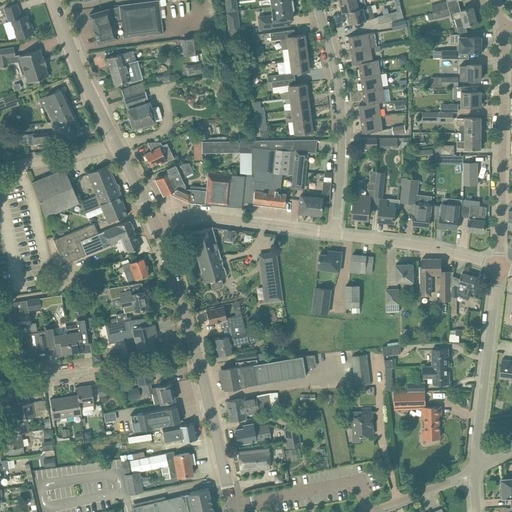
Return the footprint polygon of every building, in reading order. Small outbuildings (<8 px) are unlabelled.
[(89,14),(93,26),(94,26),(95,31),(94,31),(98,43),(117,37),(116,35),(122,34),(122,39),(131,38),(131,35),(138,34),(138,37),(147,36),(147,33),(154,32),(154,35),(163,34),(158,0),(118,5),(118,6),(108,9),(89,14)] [(225,0),(227,12),(237,11),(235,0),(225,0)] [(343,14),(346,13),(367,7),(366,6),(364,0),(343,0),(339,1),(343,14)] [(432,6),(434,13),(449,8),(447,2),(432,6)] [(21,17),(16,4),(4,8),(7,17),(10,16),(11,21),(17,39),(34,33),(31,24),(29,25),(26,16),(21,17)] [(291,5),(271,7),(272,16),(259,21),(259,29),(289,25),(284,25),(283,20),(292,19),(291,5)] [(367,7),(346,13),(350,25),(375,18),(371,5),(366,6),(367,7)] [(404,18),(400,5),(397,6),(398,11),(378,17),(380,24),(404,18)] [(465,26),(477,23),(473,7),(461,11),(453,13),(455,20),(459,33),(467,32),(465,26)] [(436,19),(451,15),(449,8),(434,13),(435,19),(436,19)] [(239,32),(237,11),(227,12),(229,33),(239,32)] [(407,27),(406,20),(392,23),(393,30),(407,27)] [(305,46),(304,34),(295,35),(294,30),(270,33),(271,41),(280,39),(282,50),(288,49),(305,46)] [(374,33),(345,37),(349,37),(351,51),(370,48),(374,47),(376,47),(374,33)] [(460,34),(451,34),(451,44),(460,44),(460,52),(471,52),(481,52),(481,51),(484,51),(484,38),(481,38),(481,37),(471,37),(469,37),(469,33),(460,34)] [(195,37),(181,39),(184,56),(197,54),(195,37)] [(419,38),(411,38),(411,48),(419,47),(419,38)] [(288,49),(290,61),(307,59),(305,46),(288,49)] [(0,67),(7,66),(6,57),(15,56),(14,47),(0,49),(0,67)] [(353,64),(359,64),(372,62),(372,61),(370,48),(351,51),(353,64)] [(19,56),(27,82),(48,76),(45,66),(46,65),(43,56),(42,57),(39,49),(19,56)] [(442,50),(442,58),(457,58),(457,50),(442,50)] [(107,58),(109,66),(125,61),(125,63),(135,61),(132,51),(107,58)] [(307,59),(290,61),(291,73),(308,71),(307,59)] [(125,61),(109,66),(114,84),(130,80),(129,79),(130,79),(127,70),(137,67),(135,61),(125,63),(125,61)] [(359,64),(361,77),(380,74),(378,61),(372,61),(372,62),(359,64)] [(201,63),(185,66),(187,78),(203,75),(201,63)] [(481,80),(481,65),(469,65),(460,65),(460,80),(481,80)] [(170,73),(155,75),(156,82),(172,80),(171,73),(170,73)] [(361,77),(363,91),(382,88),(380,74),(361,77)] [(432,76),(432,85),(443,85),(443,76),(432,76)] [(458,86),(458,78),(443,78),(443,86),(458,86)] [(283,86),(282,80),(267,82),(268,90),(272,90),(272,88),(283,86)] [(147,98),(143,87),(142,83),(121,90),(133,128),(154,122),(153,118),(161,116),(158,106),(152,108),(149,101),(144,103),(143,99),(147,98)] [(281,99),(284,99),(284,98),(307,95),(305,83),(288,86),(289,92),(280,93),(281,99)] [(462,89),(462,106),(470,106),(471,106),(481,106),(481,91),(479,91),(479,86),(462,86),(462,89)] [(43,105),(50,119),(71,109),(62,88),(38,99),(41,106),(43,105)] [(363,91),(365,104),(384,101),(382,88),(363,91)] [(3,98),(6,106),(18,102),(15,94),(3,98)] [(290,103),(291,110),(308,108),(307,95),(284,98),(284,99),(285,104),(290,103)] [(406,108),(405,100),(395,101),(396,110),(406,108)] [(359,105),(361,119),(380,116),(379,103),(384,103),(384,101),(365,104),(359,105)] [(257,115),(264,114),(263,107),(260,107),(260,102),(253,103),(254,115),(257,115)] [(291,110),(293,122),(310,120),(308,108),(291,110)] [(71,109),(50,119),(51,121),(50,122),(55,132),(56,134),(63,136),(64,135),(65,137),(81,130),(71,109)] [(440,121),(454,121),(454,112),(422,112),(422,121),(440,121)] [(259,127),(266,126),(264,114),(257,115),(259,127)] [(380,116),(361,119),(363,133),(359,133),(359,134),(382,130),(380,116)] [(461,133),(481,133),(481,118),(466,118),(458,118),(458,125),(459,125),(459,133),(461,133)] [(310,120),(293,122),(294,134),(311,132),(310,120)] [(197,127),(201,140),(208,137),(204,125),(197,127)] [(406,132),(405,125),(392,127),(394,134),(406,132)] [(266,126),(259,127),(260,137),(267,137),(266,126)] [(33,145),(48,144),(47,133),(33,134),(33,145)] [(481,133),(461,133),(461,141),(457,141),(457,148),(466,148),(480,148),(481,133)] [(377,147),(377,140),(377,139),(360,139),(360,147),(377,147)] [(202,140),(193,140),(193,160),(202,160),(202,153),(202,141),(202,140)] [(250,141),(202,141),(202,153),(203,153),(210,152),(239,152),(240,175),(252,176),(252,179),(254,179),(253,189),(254,189),(253,203),(284,206),(285,197),(285,195),(279,194),(280,187),(281,180),(282,174),(288,175),(290,150),(298,151),(299,140),(258,140),(250,141)] [(426,140),(415,140),(415,148),(422,148),(421,145),(426,145),(426,140)] [(162,145),(160,142),(147,143),(151,151),(145,154),(151,166),(159,162),(160,165),(167,162),(166,161),(174,158),(166,143),(162,145)] [(434,147),(434,155),(454,155),(454,146),(438,146),(438,147),(434,147)] [(290,150),(288,175),(293,175),(295,175),(294,186),(302,187),(303,172),(305,172),(307,152),(298,151),(290,150)] [(435,155),(435,163),(444,164),(444,155),(435,155)] [(463,162),(463,185),(477,186),(478,162),(463,162)] [(157,178),(155,179),(160,190),(163,196),(168,193),(189,202),(220,205),(226,206),(241,207),(245,202),(253,203),(254,189),(253,189),(254,179),(252,179),(252,176),(240,175),(232,174),(208,172),(206,187),(190,186),(190,189),(185,189),(185,186),(181,178),(193,172),(189,163),(175,164),(166,169),(168,173),(157,178)] [(87,174),(96,195),(99,201),(100,200),(101,203),(120,196),(107,165),(87,174)] [(64,169),(32,182),(46,216),(78,203),(64,169)] [(321,194),(330,195),(332,172),(324,171),(323,182),(322,182),(321,194)] [(375,196),(377,172),(371,171),(370,181),(369,181),(368,189),(370,189),(369,197),(354,195),(352,218),(369,220),(370,205),(374,206),(375,196)] [(377,172),(375,196),(382,197),(385,172),(377,172)] [(403,185),(402,193),(401,203),(409,203),(408,213),(410,201),(416,202),(418,180),(403,178),(402,185),(403,185)] [(96,195),(80,202),(85,213),(101,206),(108,223),(128,214),(120,196),(101,203),(100,200),(99,201),(96,195)] [(298,213),(320,215),(322,198),(300,196),(298,213)] [(380,207),(378,221),(394,222),(395,212),(396,208),(399,208),(400,199),(387,198),(387,199),(380,199),(380,207)] [(441,217),(439,227),(457,229),(458,219),(458,217),(458,213),(459,213),(460,205),(442,203),(441,214),(441,217)] [(430,216),(431,211),(431,205),(416,204),(415,213),(414,213),(413,224),(429,226),(430,216)] [(469,220),(468,230),(484,232),(485,221),(485,216),(486,207),(479,206),(478,208),(471,207),(470,207),(469,220)] [(94,223),(53,240),(63,265),(120,242),(119,239),(121,238),(127,252),(140,247),(129,220),(97,233),(94,223)] [(190,233),(198,261),(219,255),(211,227),(190,233)] [(234,230),(225,229),(223,240),(232,242),(234,230)] [(320,254),(318,270),(339,273),(342,253),(328,251),(328,255),(320,254)] [(374,256),(352,254),(351,271),(365,273),(365,272),(372,272),(374,256)] [(219,255),(198,261),(204,283),(210,281),(212,288),(214,290),(221,288),(223,286),(221,278),(226,276),(224,267),(222,268),(219,255)] [(144,258),(122,265),(127,282),(149,274),(144,258)] [(440,301),(451,301),(451,287),(454,271),(442,271),(442,259),(422,258),(422,266),(419,266),(420,296),(432,296),(432,274),(440,274),(440,278),(436,278),(436,284),(440,284),(440,301)] [(262,263),(267,302),(283,300),(277,261),(262,263)] [(396,264),(396,274),(396,281),(404,281),(405,287),(413,287),(413,281),(413,274),(413,264),(396,264)] [(451,287),(451,301),(451,315),(457,314),(456,297),(458,297),(459,292),(464,294),(463,298),(468,300),(472,288),(473,288),(476,278),(462,273),(458,286),(451,287)] [(108,288),(111,298),(120,296),(122,306),(122,307),(123,307),(124,312),(125,312),(148,307),(144,291),(143,291),(141,283),(108,288)] [(346,308),(360,308),(360,285),(345,285),(345,301),(346,301),(346,308)] [(315,288),(314,304),(313,312),(328,313),(331,290),(315,288)] [(386,290),(387,304),(387,312),(398,312),(398,290),(386,290)] [(26,300),(27,304),(28,310),(41,308),(41,307),(40,299),(40,298),(26,300)] [(48,298),(40,299),(41,307),(47,306),(49,304),(48,298)] [(216,323),(220,322),(226,321),(226,318),(223,307),(206,311),(209,324),(216,322),(216,323)] [(20,313),(10,315),(12,328),(16,327),(17,334),(26,332),(36,331),(35,323),(31,323),(29,312),(20,313)] [(124,312),(115,314),(117,322),(130,319),(130,317),(127,317),(125,312),(124,312)] [(76,315),(77,325),(78,330),(82,329),(84,344),(90,343),(86,320),(85,313),(76,315)] [(226,321),(220,322),(221,328),(225,328),(226,335),(245,333),(241,314),(226,318),(226,321)] [(109,324),(105,325),(108,335),(123,332),(125,339),(128,353),(138,351),(146,349),(146,351),(155,349),(152,333),(155,332),(154,325),(144,327),(142,327),(141,325),(131,328),(129,319),(110,324),(109,324)] [(44,327),(45,335),(48,350),(55,349),(57,356),(57,355),(70,353),(66,327),(62,327),(63,334),(56,335),(54,325),(44,327)] [(70,326),(66,327),(70,353),(82,351),(83,352),(80,331),(71,332),(70,326)] [(449,334),(449,342),(459,342),(459,336),(463,336),(463,330),(454,329),(449,329),(449,334)] [(223,337),(214,339),(217,356),(227,354),(233,353),(231,346),(239,344),(248,342),(250,342),(250,341),(248,333),(245,333),(226,335),(226,336),(223,337)] [(45,335),(38,336),(40,351),(48,350),(45,335)] [(382,347),(384,355),(401,353),(400,344),(382,347)] [(35,347),(24,348),(14,350),(17,365),(38,362),(35,347)] [(432,350),(433,366),(447,366),(447,359),(449,359),(448,349),(432,350)] [(255,351),(236,353),(237,361),(256,358),(255,351)] [(370,385),(366,354),(352,356),(356,386),(370,385)] [(257,363),(256,358),(237,361),(235,361),(236,366),(221,369),(224,390),(305,375),(304,369),(302,356),(269,361),(257,363)] [(384,360),(385,368),(394,368),(393,359),(384,360)] [(511,360),(502,359),(500,378),(511,379),(511,360)] [(447,366),(433,366),(423,367),(424,375),(433,375),(433,384),(449,383),(449,374),(447,374),(447,367),(449,367),(449,366),(447,366)] [(152,383),(149,372),(136,375),(139,386),(142,385),(142,384),(145,395),(151,393),(154,405),(174,400),(174,399),(174,400),(170,384),(171,384),(170,384),(164,385),(164,384),(162,385),(151,388),(149,383),(152,383)] [(76,387),(77,395),(79,406),(93,404),(91,385),(76,387)] [(425,407),(425,391),(409,391),(398,392),(394,392),(394,410),(425,409),(426,438),(439,438),(439,407),(425,407)] [(305,394),(300,394),(300,402),(315,402),(315,392),(305,392),(305,394)] [(327,394),(325,404),(332,406),(335,396),(327,394)] [(77,395),(64,397),(67,417),(81,415),(79,406),(77,395)] [(244,418),(246,418),(246,415),(259,413),(258,410),(270,408),(268,396),(256,398),(256,396),(227,401),(230,421),(244,419),(244,418)] [(67,417),(64,397),(50,400),(53,419),(67,417)] [(12,405),(15,419),(34,416),(32,402),(12,405)] [(178,406),(176,406),(175,406),(166,408),(162,409),(130,415),(132,431),(172,423),(182,421),(180,413),(177,414),(177,412),(178,412),(179,410),(178,406)] [(115,411),(103,413),(105,421),(116,419),(115,411)] [(361,411),(349,411),(349,428),(353,428),(353,431),(353,441),(361,441),(361,436),(369,436),(369,432),(373,431),(372,421),(372,412),(361,412),(361,411)] [(319,413),(310,413),(311,423),(320,422),(319,413)] [(7,420),(9,434),(29,431),(27,418),(34,416),(15,419),(7,420)] [(178,426),(162,429),(165,442),(181,439),(181,442),(197,439),(194,423),(178,426)] [(270,437),(269,429),(267,429),(267,426),(253,428),(252,424),(243,426),(243,428),(235,430),(238,444),(270,437)] [(69,428),(60,429),(62,437),(70,436),(69,428)] [(301,446),(298,428),(283,430),(285,441),(282,442),(283,446),(286,446),(286,448),(301,446)] [(50,429),(43,430),(44,437),(51,436),(50,429)] [(29,431),(9,434),(1,435),(3,450),(23,447),(21,433),(29,431)] [(51,441),(42,442),(43,451),(52,449),(51,441)] [(238,452),(241,471),(269,469),(269,449),(238,452)] [(188,453),(176,455),(174,455),(173,452),(121,461),(127,495),(143,492),(139,472),(168,466),(170,478),(177,477),(192,475),(188,453)] [(54,458),(43,460),(44,468),(55,467),(54,458)] [(0,464),(0,477),(5,477),(4,470),(8,469),(7,460),(1,461),(1,464),(0,464)] [(503,496),(503,498),(511,497),(511,478),(502,479),(502,488),(500,488),(501,496),(503,496)] [(212,511),(207,489),(133,507),(133,511),(212,511)]
